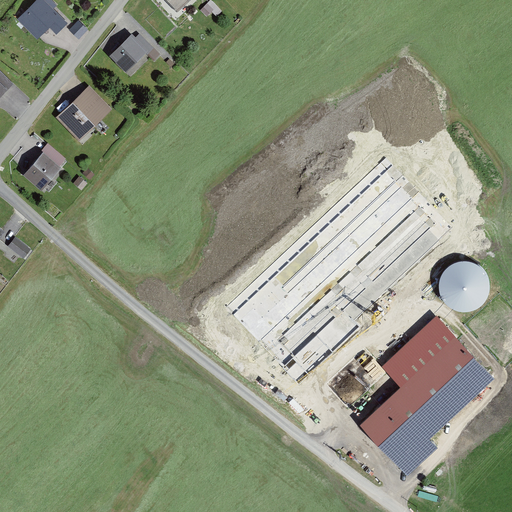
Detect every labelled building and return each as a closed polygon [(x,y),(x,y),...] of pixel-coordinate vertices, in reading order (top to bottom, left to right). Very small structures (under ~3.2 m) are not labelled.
[(166,0),(177,11),(188,0),(166,0)] [(33,1),(14,19),(33,39),(52,21),(33,1)] [(200,9),(207,16),(214,10),(207,3),(200,9)] [(79,37),(87,28),(79,20),(70,29),(79,37)] [(110,55),(126,72),(147,52),(131,35),(110,55)] [(56,118),(79,141),(111,110),(89,87),(56,118)] [(24,174),(43,190),(67,162),(48,146),(24,174)] [(392,165),(233,312),(293,378),(451,227),(392,165)] [(7,248),(24,260),(32,249),(15,237),(7,248)] [(449,297),(483,298),(484,261),(456,260),(456,285),(450,285),(449,297)] [(488,377),(449,335),(352,423),(402,475),(433,447),(422,437),(488,377)]
